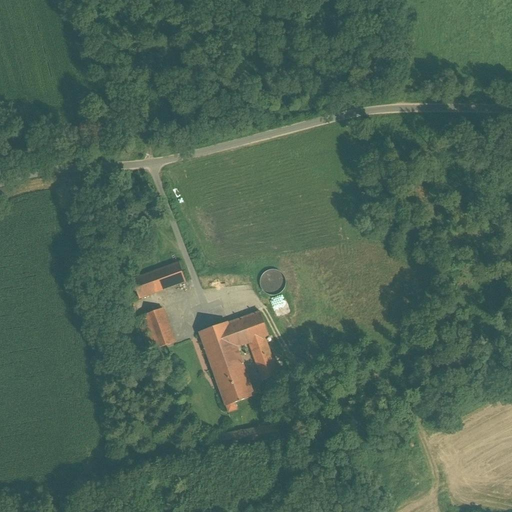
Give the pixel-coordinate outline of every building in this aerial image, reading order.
[(178,264),(130,278),(137,297),(184,284),(178,264)] [(262,286),(264,290),(268,294),(272,296),(277,296),(281,295),(285,292),(288,289),(289,285),(289,281),(288,276),(286,273),(282,270),(278,269),(274,269),(269,270),(266,273),(263,277),(262,281),(262,286)] [(163,309),(133,320),(145,354),(175,344),(163,309)] [(223,326),(198,334),(227,415),(239,411),(236,405),(254,399),(251,385),(237,352),(250,347),(262,380),(279,375),(258,314),(223,326)] [(275,424),(219,434),(223,450),(278,440),(275,424)]
